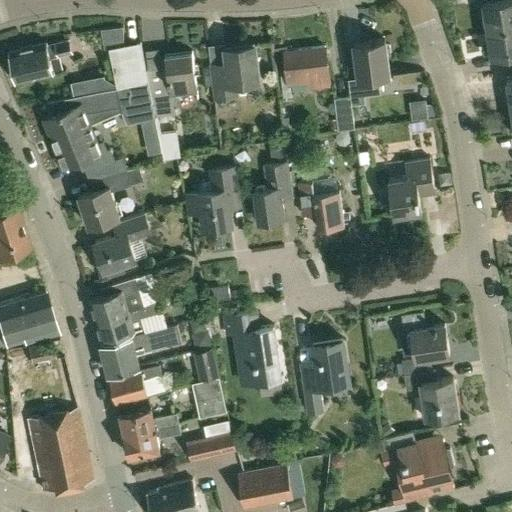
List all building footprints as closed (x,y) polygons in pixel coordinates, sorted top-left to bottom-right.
[(511,0),(494,0),(484,2),(488,28),(511,24),(511,0)] [(141,38),(126,42),(126,23),(103,26),(104,28),(106,47),(110,46),(110,47),(119,86),(150,80),(147,67),(141,38)] [(511,24),(488,28),(493,57),(511,54),(511,55),(511,24)] [(390,72),(388,54),(391,51),(390,43),(386,41),(386,37),(355,40),(359,76),(360,75),(362,91),(375,90),(373,74),(390,72)] [(13,77),(17,77),(17,79),(53,70),(49,56),(72,50),(69,38),(47,44),(46,41),(10,50),(14,66),(11,68),(13,77)] [(87,41),(89,52),(105,50),(103,39),(87,41)] [(240,94),(239,83),(260,80),(255,43),(226,47),(228,62),(210,64),(215,97),(240,94)] [(331,84),(326,45),(286,50),(289,80),(308,78),(309,87),(331,84)] [(167,65),(147,67),(150,80),(154,100),(156,113),(157,115),(175,113),(173,93),(197,90),(192,50),(165,53),(167,65)] [(57,152),(62,165),(70,162),(72,166),(82,162),(89,178),(92,177),(127,167),(122,155),(115,158),(110,147),(107,148),(104,140),(98,142),(90,123),(123,109),(128,122),(157,116),(157,115),(156,113),(154,100),(150,80),(119,86),(45,100),(51,114),(45,116),(46,121),(45,124),(48,132),(52,133),(59,151),(57,152)] [(339,129),(355,127),(351,95),(334,97),(339,129)] [(181,155),(177,129),(158,131),(164,158),(181,155)] [(435,184),(431,155),(406,159),(408,173),(390,176),(396,214),(423,209),(420,186),(435,184)] [(288,160),(263,163),(265,184),(254,185),(258,217),(285,213),(282,195),(292,194),(288,160)] [(188,213),(202,211),(204,225),(232,221),(228,192),(240,190),(236,164),(212,167),(215,186),(199,188),(199,189),(184,191),(188,213)] [(134,166),(127,167),(89,178),(90,180),(89,180),(92,188),(79,193),(90,223),(120,212),(112,188),(132,181),(143,178),(139,165),(134,166)] [(320,224),(345,220),(340,185),(315,188),(313,174),(299,177),(304,210),(317,208),(320,224)] [(0,253),(30,244),(18,203),(0,208),(0,253)] [(123,261),(137,257),(130,234),(151,227),(145,210),(115,220),(118,232),(96,239),(100,252),(96,255),(100,265),(104,266),(105,267),(108,266),(110,275),(126,270),(123,261)] [(123,289),(91,298),(97,319),(160,302),(159,298),(145,302),(137,274),(121,279),(123,289)] [(231,294),(228,280),(206,284),(209,297),(231,294)] [(44,287),(0,300),(0,320),(7,342),(24,337),(25,340),(57,330),(58,330),(50,304),(45,286),(44,287)] [(160,302),(97,319),(103,340),(144,328),(141,317),(162,311),(160,302)] [(235,330),(242,379),(282,372),(274,323),(260,325),(257,308),(224,313),(227,331),(235,330)] [(408,328),(411,327),(416,354),(403,356),(406,372),(433,367),(431,354),(451,351),(446,320),(427,324),(424,308),(402,311),(405,326),(408,328)] [(139,364),(136,352),(182,340),(177,322),(102,342),(109,372),(139,364)] [(351,380),(345,336),(314,341),(319,372),(303,374),(308,408),(325,405),(322,384),(351,380)] [(213,346),(195,350),(201,378),(219,374),(213,346)] [(36,350),(37,364),(61,361),(60,348),(36,350)] [(160,363),(109,375),(116,401),(147,393),(143,377),(162,372),(160,363)] [(436,367),(433,367),(406,372),(404,372),(406,386),(423,384),(428,414),(459,409),(453,375),(438,378),(436,367)] [(199,413),(226,407),(219,374),(201,378),(191,380),(199,413)] [(151,405),(121,412),(126,433),(180,422),(178,412),(153,417),(151,405)] [(77,406),(28,416),(43,487),(92,477),(77,406)] [(237,449),(229,419),(203,425),(206,435),(186,440),(191,460),(237,449)] [(180,422),(125,433),(124,433),(129,454),(160,447),(157,436),(182,431),(180,422)] [(0,429),(0,451),(8,433),(0,429)] [(412,430),(383,438),(386,448),(384,448),(387,462),(399,459),(405,484),(391,487),(395,502),(398,501),(405,499),(456,486),(452,473),(450,466),(456,464),(451,445),(446,446),(446,447),(421,453),(418,439),(417,440),(415,440),(412,430)] [(295,496),(289,462),(240,473),(246,506),(295,496)] [(159,488),(147,491),(152,511),(193,511),(193,509),(201,507),(193,477),(159,486),(159,488)] [(395,502),(364,509),(364,511),(426,511),(425,507),(404,511),(400,511),(398,501),(395,502)]
